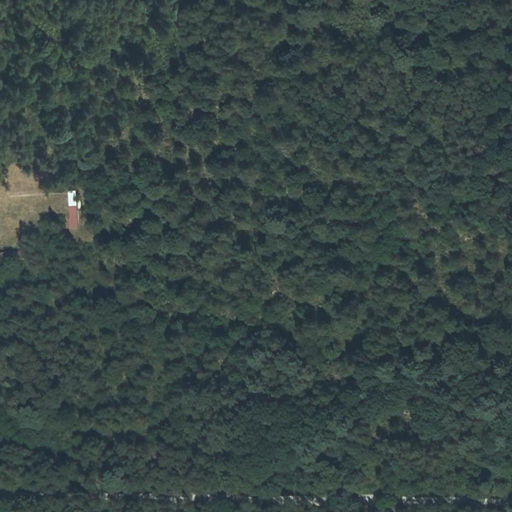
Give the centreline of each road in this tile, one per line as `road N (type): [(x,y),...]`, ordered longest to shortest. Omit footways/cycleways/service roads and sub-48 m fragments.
road 1 (track): [(0,495),(511,504)]
road 2 (track): [(182,0),(169,497)]
